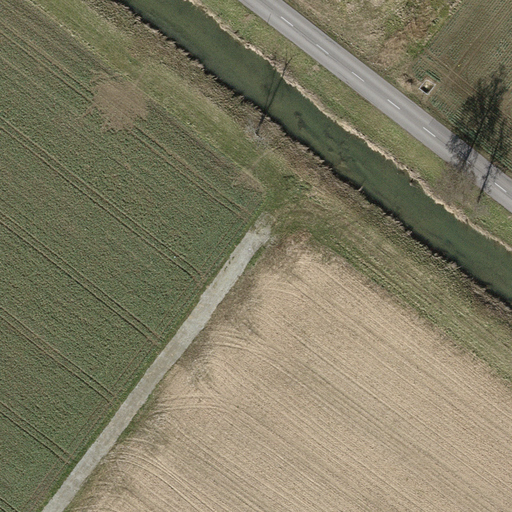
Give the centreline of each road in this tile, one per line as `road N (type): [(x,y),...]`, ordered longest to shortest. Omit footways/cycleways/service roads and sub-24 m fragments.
road 1 (track): [(53,511),(290,200)]
road 2 (tertiary): [(511,194),(263,0)]
